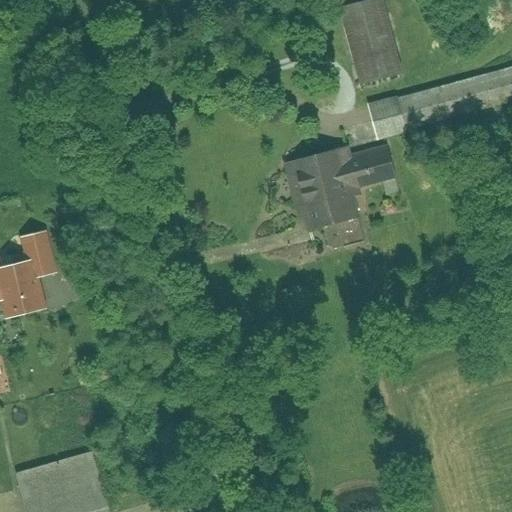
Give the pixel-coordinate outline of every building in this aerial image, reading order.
[(378,0),(363,0),(334,8),(356,90),(400,78),(378,0)] [(511,70),(369,104),(379,145),(511,113),(511,70)] [(383,155),(337,166),(334,153),(281,165),(297,236),(350,224),(344,194),(390,184),(383,155)] [(319,238),(324,254),(356,245),(352,229),(319,238)] [(15,241),(20,264),(4,268),(3,259),(0,259),(0,324),(37,316),(30,284),(53,278),(43,234),(15,241)] [(14,474),(23,511),(99,511),(86,456),(14,474)]
